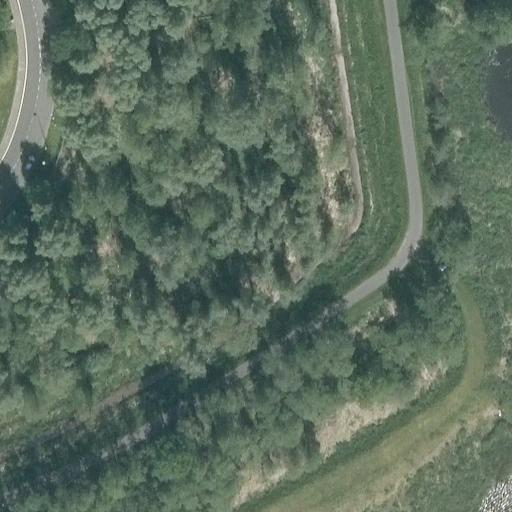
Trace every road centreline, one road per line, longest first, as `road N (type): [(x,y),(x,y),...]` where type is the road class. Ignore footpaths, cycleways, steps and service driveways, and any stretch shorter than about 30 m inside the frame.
road 1 (unclassified): [(389,0),(415,196),(405,254),(166,418)]
road 2 (unclassified): [(0,500),(166,418)]
